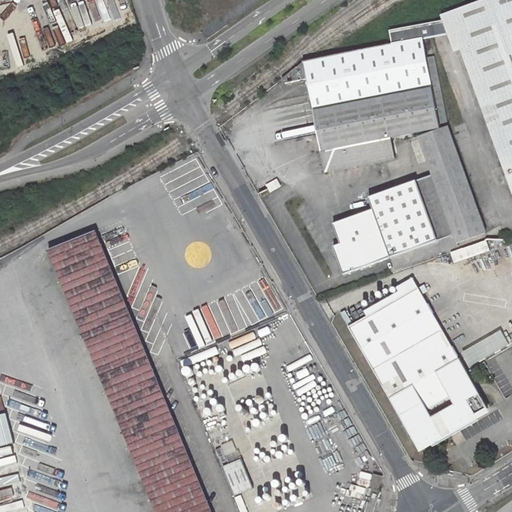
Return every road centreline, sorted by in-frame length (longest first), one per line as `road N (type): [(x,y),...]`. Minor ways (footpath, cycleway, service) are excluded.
road 1 (unknown): [(106,511),(21,288),(37,246),(122,216),(150,227),(168,348),(236,511)]
road 2 (unclassified): [(425,511),(186,97)]
road 3 (secondary): [(0,178),(89,153),(186,97)]
road 4 (secondary): [(174,74),(0,167)]
road 5 (secondary): [(186,97),(326,0)]
road 6 (secondary): [(283,0),(174,74)]
